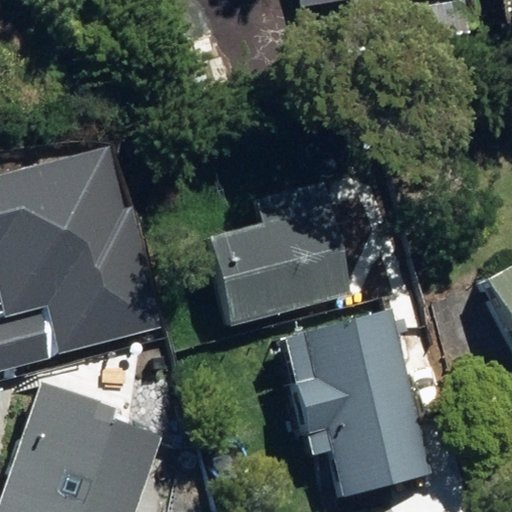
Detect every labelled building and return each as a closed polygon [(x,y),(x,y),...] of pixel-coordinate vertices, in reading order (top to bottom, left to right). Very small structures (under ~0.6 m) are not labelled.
[(298,0),(301,15),(383,0),(298,0)] [(476,0),(480,23),(504,19),(500,0),(476,0)] [(339,28),(347,86),(471,66),(461,8),(339,28)] [(99,138),(0,165),(0,360),(159,317),(125,198),(116,200),(99,138)] [(203,244),(227,330),(347,296),(317,186),(250,205),(257,228),(203,244)] [(511,265),(481,282),(511,340),(511,265)] [(324,457),(335,500),(427,475),(385,313),(276,341),(308,461),(324,457)] [(131,511),(161,428),(38,385),(0,494),(0,511),(131,511)]
